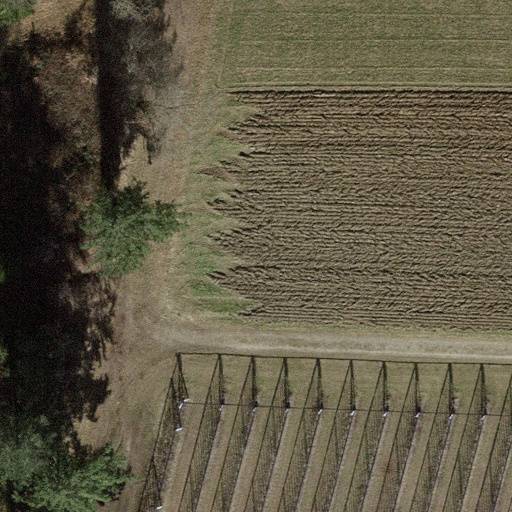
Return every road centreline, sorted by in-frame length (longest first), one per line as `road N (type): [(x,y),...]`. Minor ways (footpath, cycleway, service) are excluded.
road 1 (track): [(106,511),(226,0)]
road 2 (track): [(143,335),(511,352)]
